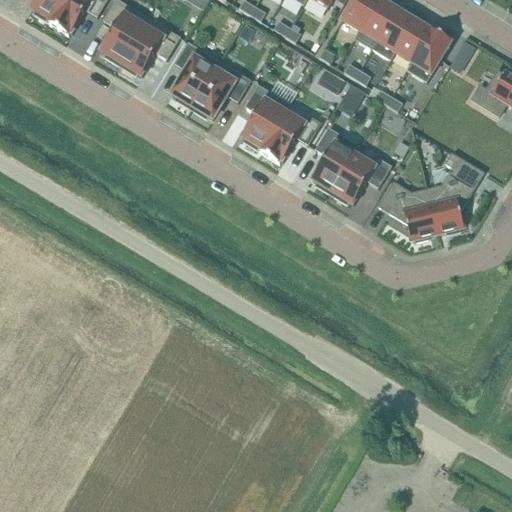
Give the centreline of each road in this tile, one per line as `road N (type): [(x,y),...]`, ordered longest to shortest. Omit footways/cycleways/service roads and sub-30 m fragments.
road 1 (residential): [(0,33),(382,270),(411,280),(497,251),(511,225)]
road 2 (unclassified): [(511,468),(0,161)]
